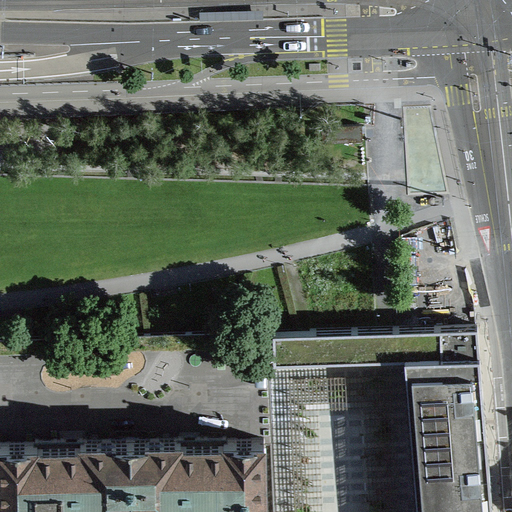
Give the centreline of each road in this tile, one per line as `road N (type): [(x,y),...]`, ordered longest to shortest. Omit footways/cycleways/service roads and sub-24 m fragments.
road 1 (motorway): [(0,27),(511,7)]
road 2 (tertiary): [(449,29),(511,358)]
road 3 (primary): [(176,39),(449,29)]
road 4 (motorway): [(0,69),(71,63),(176,39)]
road 5 (primary): [(0,34),(176,39)]
